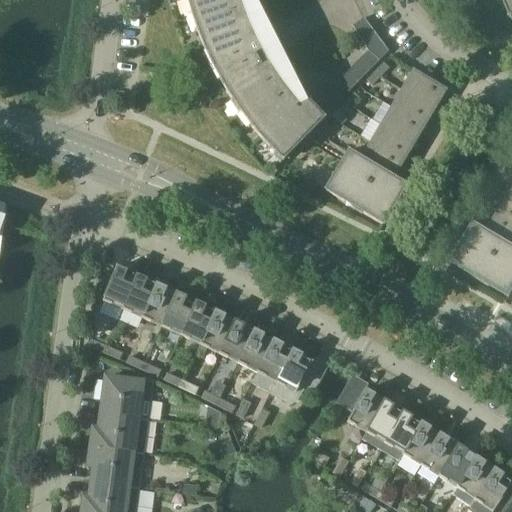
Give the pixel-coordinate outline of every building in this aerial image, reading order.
[(263,42),(255,23),(249,25),(241,0),(240,0),(187,0),(187,1),(189,1),(193,15),(198,30),(197,31),(202,45),(208,58),(210,57),(219,75),(217,76),(224,88),(232,101),(233,100),(251,125),(250,126),(259,138),(270,149),(270,148),(282,157),(282,158),(283,159),(321,120),(311,108),(306,112),(299,104),(283,84),(268,62),(273,59),(263,42)] [(328,113),(388,52),(364,19),(352,26),(367,50),(368,51),(318,103),(328,113)] [(383,63),(374,72),(380,78),(389,69),(383,63)] [(372,86),(380,78),(374,72),(366,81),(372,86)] [(443,90),(413,72),(402,91),(434,110),(441,98),(439,97),(443,90)] [(402,91),(391,108),(422,126),(425,120),(427,121),(434,110),(402,91)] [(351,108),(359,99),(354,93),(345,102),(351,108)] [(337,111),(343,116),(351,108),(345,102),(337,111)] [(383,103),(372,120),(381,126),(413,144),(420,133),(419,132),(422,126),(391,108),(383,103)] [(322,137),(330,129),(325,123),(316,132),(322,137)] [(413,144),(381,126),(370,143),(401,161),(404,155),(406,156),(413,144)] [(370,143),(360,160),(360,161),(392,179),(399,168),(398,167),(401,161),(370,143)] [(360,161),(360,160),(347,152),(324,191),(382,225),(405,187),(392,179),(360,161)] [(503,211),(500,216),(511,223),(511,199),(509,198),(502,210),(503,211)] [(496,222),(495,221),(488,232),(488,233),(511,247),(511,223),(500,216),(496,222)] [(452,264),(510,298),(511,294),(511,247),(488,233),(488,232),(475,225),(452,264)] [(102,302),(122,311),(136,278),(116,269),(102,302)] [(156,286),(136,278),(122,311),(142,319),(156,286)] [(176,295),(156,286),(142,319),(161,328),(176,295)] [(161,328),(180,337),(195,304),(176,295),(161,328)] [(215,313),(195,304),(180,337),(199,346),(215,313)] [(199,346),(219,355),(234,323),(215,313),(199,346)] [(238,365),(254,332),(234,323),(219,355),(238,365)] [(273,342),(254,332),(238,365),(256,374),(273,342)] [(88,347),(104,354),(106,348),(91,341),(88,347)] [(251,384),(270,394),(292,352),(273,342),(256,374),(251,384)] [(121,354),(106,348),(104,354),(119,361),(121,354)] [(312,363),(292,352),(270,394),(290,405),(296,403),(310,377),(305,375),(312,363)] [(126,364),(142,371),(144,365),(129,358),(126,364)] [(159,372),(144,365),(142,371),(157,378),(159,372)] [(164,381),(179,388),(182,382),(167,375),(164,381)] [(101,414),(136,419),(148,421),(153,383),(141,377),(140,384),(106,379),(101,414)] [(197,389),(182,382),(179,388),(194,396),(197,389)] [(346,423),(365,434),(383,403),(364,392),(346,423)] [(202,399),(216,407),(219,401),(205,393),(202,399)] [(234,408),(219,401),(216,407),(231,414),(234,408)] [(242,420),(250,405),(244,402),(236,416),(242,420)] [(383,403),(365,434),(361,441),(379,452),(402,414),(383,403)] [(217,429),(220,414),(206,407),(203,427),(217,429)] [(260,429),(268,414),(262,411),(254,426),(260,429)] [(148,421),(136,419),(101,414),(99,431),(93,430),(90,448),(132,454),(143,455),(148,421)] [(398,463),(402,456),(421,425),(402,414),(379,452),(398,463)] [(439,436),(421,425),(402,456),(420,467),(439,436)] [(457,448),(439,436),(420,467),(438,478),(457,448)] [(227,457),(236,453),(231,441),(222,444),(227,457)] [(139,490),(143,455),(132,454),(90,448),(88,466),(94,467),(91,483),(127,488),(139,490)] [(438,478),(456,489),(476,459),(457,448),(438,478)] [(258,461),(255,452),(244,456),(247,465),(258,461)] [(456,489),(452,496),(469,507),(494,471),(476,459),(456,489)] [(339,477),(347,463),(341,460),(333,474),(339,477)] [(357,488),(365,473),(359,470),(351,485),(357,488)] [(492,511),(511,483),(494,471),(469,507),(467,511),(468,511),(492,511)] [(135,511),(139,490),(127,488),(91,483),(89,500),(83,499),(81,511),(135,511)] [(361,491),(375,499),(379,493),(365,485),(361,491)] [(195,496),(196,487),(183,486),(182,494),(195,496)] [(393,502),(379,493),(375,499),(390,508),(393,502)] [(362,497),(355,507),(361,511),(368,502),(362,497)] [(511,511),(511,498),(502,511),(511,511)] [(369,501),(362,511),(370,511),(375,506),(369,501)]
